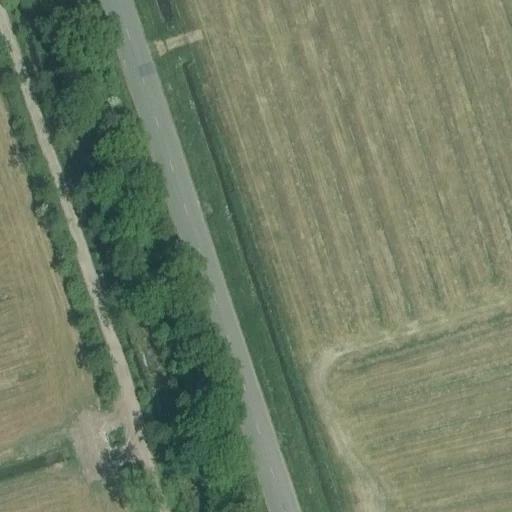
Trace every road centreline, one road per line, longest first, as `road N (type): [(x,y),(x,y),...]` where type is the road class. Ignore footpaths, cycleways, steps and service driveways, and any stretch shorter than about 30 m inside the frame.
road 1 (unclassified): [(286,511),(118,0)]
road 2 (track): [(0,22),(160,511)]
